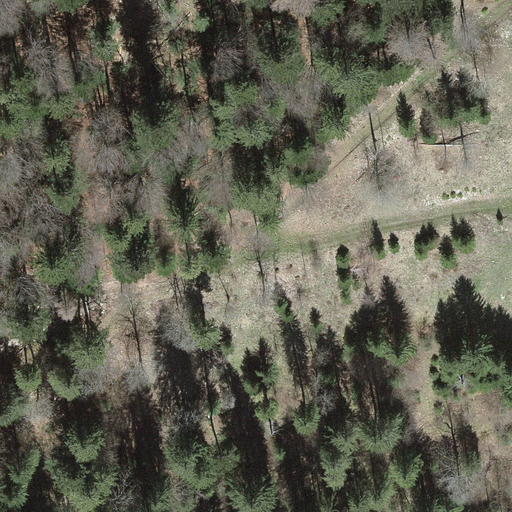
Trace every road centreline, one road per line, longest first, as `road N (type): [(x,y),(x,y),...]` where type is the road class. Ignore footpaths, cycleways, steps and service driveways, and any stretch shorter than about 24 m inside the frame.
road 1 (track): [(511,203),(266,243),(298,192),(511,1)]
road 2 (track): [(0,339),(62,310),(266,243)]
